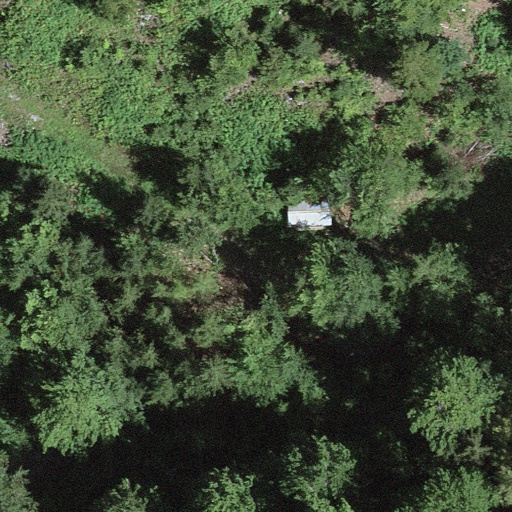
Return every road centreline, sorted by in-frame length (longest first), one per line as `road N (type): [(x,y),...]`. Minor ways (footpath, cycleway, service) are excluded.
road 1 (track): [(0,471),(224,399),(318,358),(406,317),(468,278),(511,236)]
road 2 (track): [(0,84),(114,166),(230,233),(279,243),(345,243),(425,229),(511,235)]
